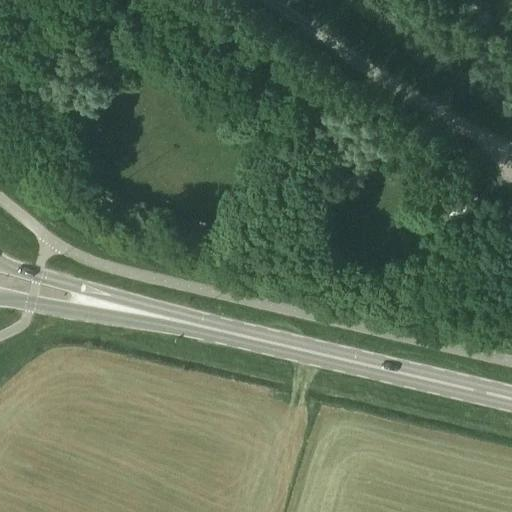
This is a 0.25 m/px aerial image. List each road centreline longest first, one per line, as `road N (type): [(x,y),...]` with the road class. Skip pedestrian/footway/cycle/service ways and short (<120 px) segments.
road 1 (secondary): [(511,399),(181,322)]
road 2 (track): [(511,162),(265,0)]
road 3 (secondary): [(181,322),(0,263)]
road 4 (secondary): [(0,297),(181,322)]
